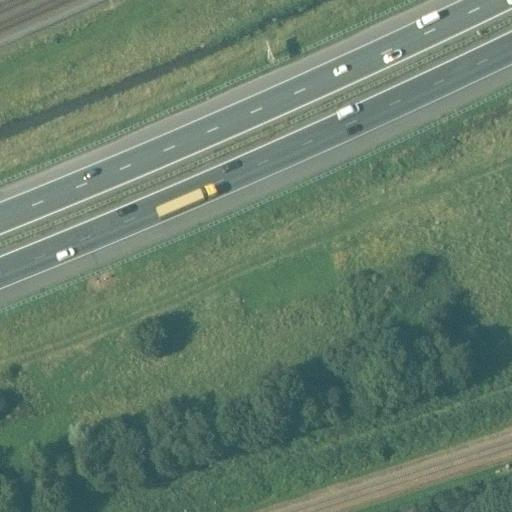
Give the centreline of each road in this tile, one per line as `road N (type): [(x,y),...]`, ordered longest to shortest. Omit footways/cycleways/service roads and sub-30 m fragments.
road 1 (motorway): [(0,272),(511,47)]
road 2 (motorway): [(497,0),(0,218)]
